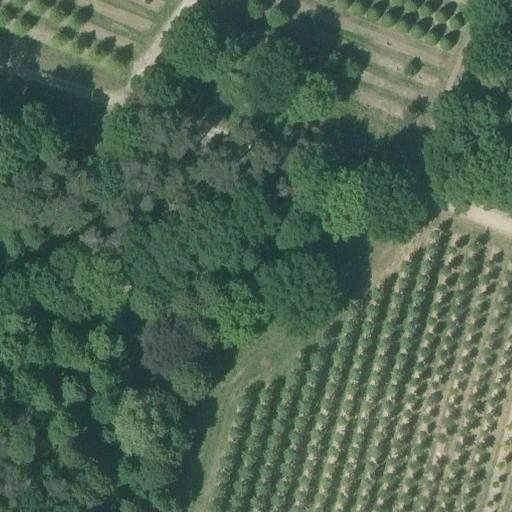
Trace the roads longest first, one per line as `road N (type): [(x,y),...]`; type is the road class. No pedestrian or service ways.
road 1 (track): [(511,224),(0,64)]
road 2 (unknown): [(388,182),(331,210),(0,325)]
road 3 (track): [(112,98),(188,20),(197,0)]
road 4 (track): [(0,403),(34,440),(72,511)]
